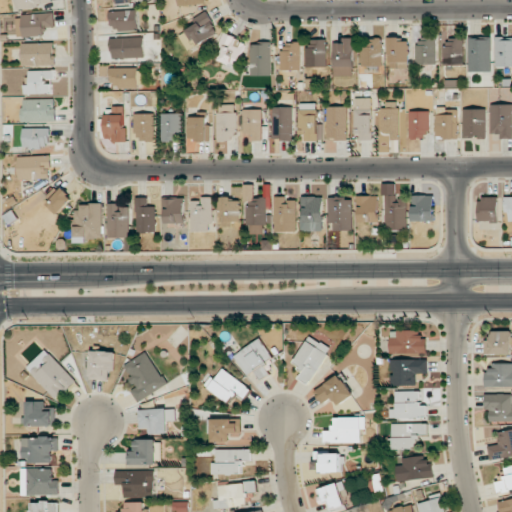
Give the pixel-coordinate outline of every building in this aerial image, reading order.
[(15,0),(16,9),(53,6),(52,0),(15,0)] [(137,10),(111,11),(111,31),(137,30),(137,10)] [(45,36),(44,28),(54,27),(54,13),(16,15),(17,37),(45,36)] [(188,50),(219,34),(210,15),(178,31),(188,50)] [(246,41),(226,34),(216,62),(236,69),(246,41)] [(112,37),(112,59),(144,58),(143,36),(112,37)] [(496,67),(511,66),(511,36),(495,37),(496,67)] [(354,75),(353,37),(343,38),(344,42),(333,43),(334,76),(354,75)] [(418,64),(436,64),(436,37),(417,37),(418,64)] [(390,68),(409,68),(409,38),(391,38),(390,68)] [(444,65),(464,65),(463,38),(443,39),(444,65)] [(469,72),(491,71),(490,38),(468,39),(469,72)] [(308,67),(327,67),(326,39),(307,40),(308,67)] [(22,43),(22,65),(54,64),(54,42),(22,43)] [(301,70),(301,43),(282,42),(282,70),(301,70)] [(250,44),(251,76),(271,75),(271,43),(250,44)] [(137,87),(137,67),(110,68),(111,88),(137,87)] [(52,93),(52,78),(55,78),(55,70),(29,70),(29,85),(24,85),(24,94),(52,93)] [(22,122),(56,121),(55,98),(22,99),(22,122)] [(354,98),(355,140),(372,140),(372,98),(354,98)] [(300,141),(323,140),(323,124),(317,124),(316,103),(300,103),(300,141)] [(236,104),(217,105),(218,140),(237,140),(236,104)] [(511,104),(491,104),(490,134),(500,134),(500,138),(511,138),(511,104)] [(105,115),(106,141),(126,140),(125,106),(113,106),(113,115),(105,115)] [(347,106),(326,107),(327,139),(347,139),(347,106)] [(271,107),(272,140),(293,140),(292,107),(271,107)] [(381,108),(381,132),(390,132),(390,139),(400,139),(399,107),(381,108)] [(458,139),(457,107),(436,108),(437,139),(458,139)] [(244,133),(253,133),(253,140),(262,140),(262,109),(243,109),(244,133)] [(463,137),(486,137),(485,109),(463,109),(463,137)] [(429,111),(410,111),(410,138),(430,137),(429,111)] [(155,114),(136,113),(136,141),(155,141),(155,114)] [(162,114),(162,141),(181,140),(181,113),(162,114)] [(209,141),(209,117),(188,117),(188,141),(209,141)] [(24,148),(50,148),(50,128),(23,128),(24,148)] [(19,179),(51,178),(51,155),(18,156),(19,179)] [(254,184),(243,185),(244,201),(247,201),(248,234),(264,233),(264,224),(268,224),(267,197),(254,197),(254,184)] [(407,198),(396,199),(396,184),(382,184),(382,195),(385,195),(386,231),(407,230),(407,198)] [(47,198),(56,212),(73,202),(65,188),(47,198)] [(359,222),(378,222),(378,195),(358,196),(359,222)] [(412,221),(435,220),(434,195),(411,195),(412,221)] [(301,231),(323,231),(323,196),(303,197),(303,219),(301,220),(301,231)] [(498,196),(479,197),(479,222),(498,221),(498,196)] [(156,206),(148,206),(148,197),(137,197),(137,232),(156,232),(156,206)] [(192,232),(215,231),(213,197),(202,197),(202,200),(191,201),(192,232)] [(241,223),(241,201),(230,201),(230,197),(221,197),(222,223),(241,223)] [(275,232),(297,231),(297,197),(274,198),(275,232)] [(184,223),(185,198),(165,198),(165,223),(184,223)] [(330,230),(352,230),(353,198),(330,198),(330,230)] [(107,204),(108,238),(130,237),(129,207),(119,207),(119,203),(107,204)] [(103,240),(102,205),(75,206),(76,240),(103,240)] [(427,353),(427,337),(419,337),(419,330),(390,330),(391,354),(427,353)] [(485,354),(511,353),(511,330),(492,331),(492,341),(485,341),(485,354)] [(294,363),(303,368),(297,377),(310,385),(331,348),(309,336),(294,363)] [(254,371),(260,379),(270,373),(264,365),(274,358),(260,338),(234,356),(248,376),(254,371)] [(76,381),(46,349),(26,368),(56,399),(76,381)] [(116,352),(91,351),(90,379),(108,380),(109,370),(115,370),(116,352)] [(138,402),(166,385),(147,351),(124,365),(137,387),(131,390),(138,402)] [(427,359),(391,359),(391,386),(417,385),(417,374),(428,374),(427,359)] [(485,387),(511,386),(511,362),(493,363),(493,370),(485,371),(485,387)] [(207,387),(229,404),(237,393),(245,399),(252,390),(222,367),(207,387)] [(338,405),(353,397),(342,375),(315,389),(323,404),(335,397),(338,405)] [(420,391),(395,391),(396,409),(390,409),(391,418),(427,418),(427,404),(420,404),(420,391)] [(511,393),(485,394),(485,410),(490,410),(490,421),(511,420),(511,393)] [(27,426),(55,426),(55,408),(46,408),(46,401),(27,401),(27,426)] [(139,428),(149,428),(149,433),(168,433),(168,421),(177,420),(176,408),(139,409),(139,428)] [(361,442),(361,429),(365,429),(365,417),(334,417),(334,430),(324,431),(325,443),(361,442)] [(212,442),(228,442),(228,435),(242,435),(241,420),(233,420),(233,418),(211,419),(212,442)] [(392,449),(421,448),(420,434),(428,433),(428,423),(392,424),(392,449)] [(511,429),(497,432),(499,444),(488,446),(490,460),(511,456),(511,429)] [(128,464),(156,465),(157,440),(134,439),(133,450),(128,450),(128,464)] [(252,449),(216,450),(216,462),(211,462),(212,474),(242,474),(241,461),(253,461),(252,449)] [(342,472),(342,451),(316,452),(317,473),(342,472)] [(397,466),(397,480),(433,479),(433,457),(403,458),(403,465),(397,466)] [(511,489),(511,465),(503,467),(504,474),(494,476),(498,493),(511,489)] [(22,495),(59,494),(59,478),(53,479),(53,468),(21,469),(22,495)] [(154,470),(116,471),(116,485),(124,485),(124,496),(155,495),(154,470)] [(383,490),(381,479),(377,480),(376,474),(366,477),(371,494),(383,490)] [(218,485),(220,500),(214,500),(215,508),(247,505),(246,492),(257,491),(256,481),(218,485)] [(332,511),(347,507),(343,495),(347,494),(343,482),(317,489),(321,504),(329,502),(332,511)] [(418,503),(420,511),(446,511),(442,493),(429,496),(430,500),(418,503)] [(503,511),(511,511),(511,498),(501,502),(503,511)] [(29,511),(59,511),(59,502),(30,503),(29,511)] [(146,511),(147,502),(125,502),(125,511),(116,511),(146,511)] [(188,511),(188,502),(182,502),(182,505),(178,506),(178,511),(188,511)]
